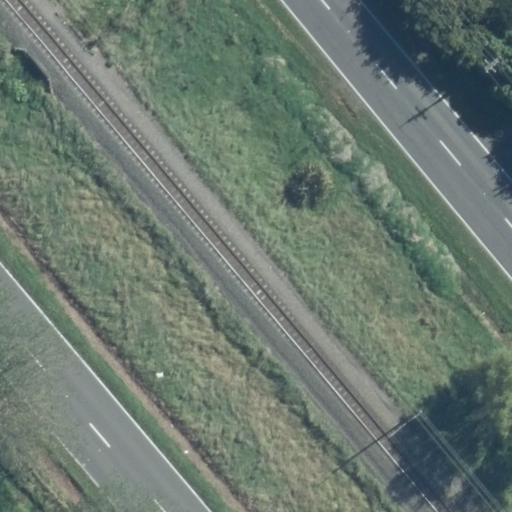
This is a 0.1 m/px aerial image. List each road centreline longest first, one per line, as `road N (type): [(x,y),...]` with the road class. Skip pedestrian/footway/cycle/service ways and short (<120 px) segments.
road 1 (tertiary): [(308,0),(511,241)]
road 2 (secondary): [(0,300),(178,511)]
